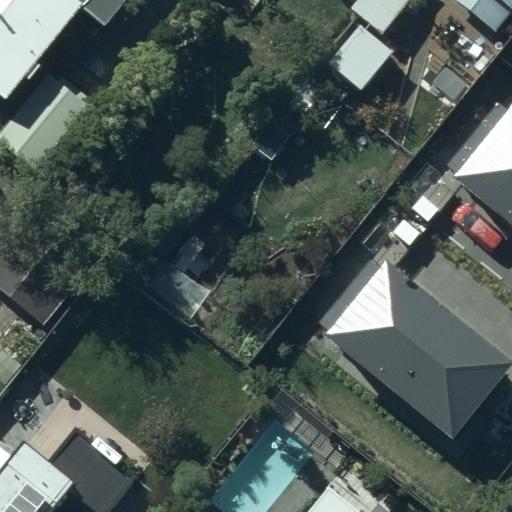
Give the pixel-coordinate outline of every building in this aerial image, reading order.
[(0,0),(0,98),(7,104),(25,82),(29,84),(42,67),(38,64),(83,8),(106,26),(126,0),(0,0)] [(411,0),(361,0),(354,10),(386,34),(411,0)] [(511,0),(476,0),(511,27),(511,0)] [(394,60),(360,35),(331,73),(365,103),(394,60)] [(511,54),(509,52),(463,115),(510,150),(511,147),(511,54)] [(88,104),(49,74),(0,132),(0,147),(31,173),(88,104)] [(35,199),(0,170),(0,228),(6,234),(35,199)] [(25,226),(0,254),(0,292),(42,325),(83,273),(25,226)] [(0,511),(113,511),(156,458),(86,404),(42,459),(22,443),(0,471),(0,511)] [(383,511),(377,506),(372,511),(362,511),(328,485),(306,511),(383,511)]
